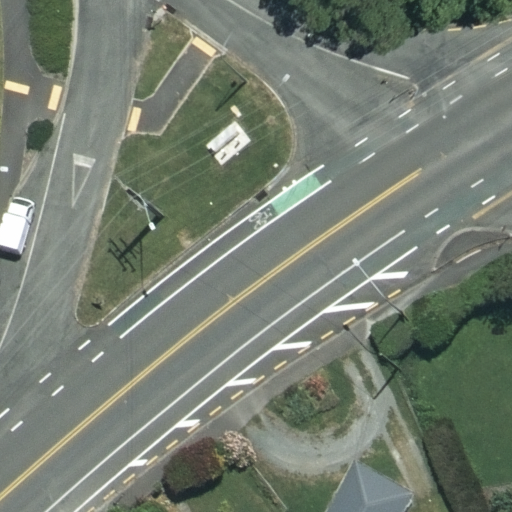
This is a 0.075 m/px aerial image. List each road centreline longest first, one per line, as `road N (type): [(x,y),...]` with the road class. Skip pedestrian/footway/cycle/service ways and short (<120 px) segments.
road 1 (tertiary): [(486,128),(168,348),(0,497)]
road 2 (residential): [(0,397),(64,209),(111,0)]
road 3 (residential): [(486,128),(233,0)]
